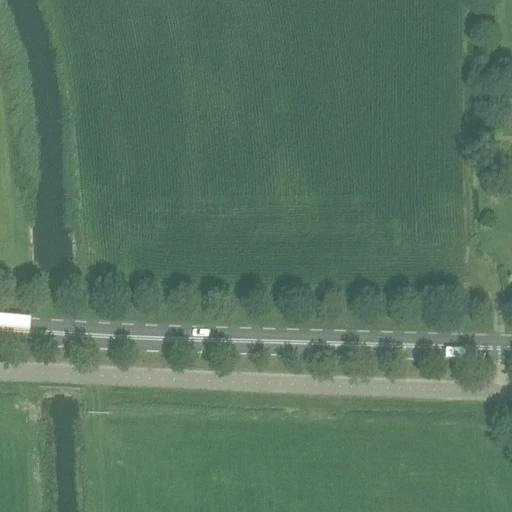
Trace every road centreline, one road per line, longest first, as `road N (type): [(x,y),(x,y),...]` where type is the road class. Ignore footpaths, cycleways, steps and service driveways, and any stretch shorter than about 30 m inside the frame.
road 1 (primary): [(511,348),(0,329)]
road 2 (unclassified): [(511,392),(0,373)]
